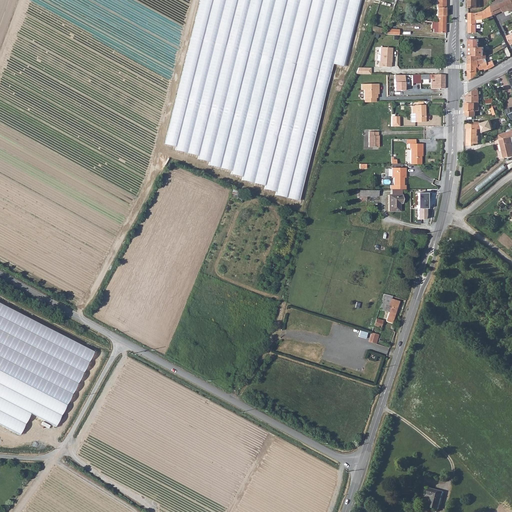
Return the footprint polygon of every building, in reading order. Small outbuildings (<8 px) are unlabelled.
[(199,0),(165,145),(243,180),(300,202),(335,66),(346,67),(362,0),(199,0)] [(436,0),(436,16),(437,16),(445,16),(445,0),(436,0)] [(492,15),(493,15),(508,9),(507,5),(511,2),(511,0),(498,0),(497,1),(493,2),(493,3),(492,15)] [(468,13),(468,32),(476,32),(476,20),(483,19),(492,15),(493,3),(485,10),(483,11),(476,13),(468,13)] [(431,24),(434,24),(433,29),(433,32),(437,32),(445,33),(445,16),(437,16),(437,22),(432,21),(431,24)] [(468,61),(468,62),(486,53),(486,52),(483,52),(484,47),(479,47),(479,39),(468,39),(468,61)] [(392,48),(380,48),(380,62),(379,62),(379,67),(390,67),(390,62),(391,62),(392,48)] [(468,64),(479,64),(479,63),(486,58),(486,53),(468,62),(468,64)] [(468,64),(468,72),(468,80),(477,77),(477,72),(484,69),(485,71),(495,66),(493,61),(487,63),(486,58),(479,63),(479,64),(468,64)] [(404,75),(393,75),(393,90),(404,90),(404,75)] [(419,75),(419,80),(431,80),(434,79),(434,83),(431,84),(431,89),(444,89),(444,75),(421,75),(419,75)] [(364,98),(364,102),(375,102),(375,98),(376,98),(376,92),(378,92),(378,84),(361,84),(361,90),(363,90),(363,98),(364,98)] [(466,102),(479,103),(478,88),(466,95),(466,102)] [(466,124),(475,124),(475,121),(475,116),(475,111),(479,111),(479,105),(479,103),(466,102),(466,124)] [(416,105),(416,122),(425,122),(425,117),(423,117),(423,115),(425,115),(425,105),(416,105)] [(490,120),(480,122),(482,132),(496,128),(495,123),(491,124),(490,120)] [(466,124),(465,129),(467,129),(467,133),(468,133),(468,136),(466,137),(466,140),(478,140),(478,135),(476,135),(477,129),(479,129),(479,126),(478,124),(475,124),(466,124)] [(499,134),(500,139),(499,139),(504,157),(511,155),(511,144),(510,137),(511,136),(511,130),(499,134)] [(368,147),(378,147),(379,136),(378,136),(377,132),(369,132),(368,147)] [(410,164),(421,164),(421,156),(421,149),(422,149),(422,144),(409,144),(409,149),(410,149),(410,164)] [(390,185),(390,189),(405,189),(405,185),(403,185),(403,176),(405,176),(405,168),(391,168),(391,178),(393,178),(393,185),(390,185)] [(430,194),(418,193),(417,208),(426,208),(426,199),(429,199),(430,194)] [(388,195),(388,211),(400,211),(400,203),(402,203),(402,195),(401,195),(392,195),(388,195)] [(426,208),(417,208),(417,219),(424,219),(426,215),(426,208)] [(379,307),(387,310),(384,321),(392,323),(399,301),(391,298),(392,295),(384,292),(379,307)] [(374,325),(381,327),(383,320),(376,318),(374,325)] [(375,343),(378,334),(371,331),(368,340),(375,343)] [(428,494),(433,495),(430,507),(438,509),(443,491),(430,488),(428,494)]
